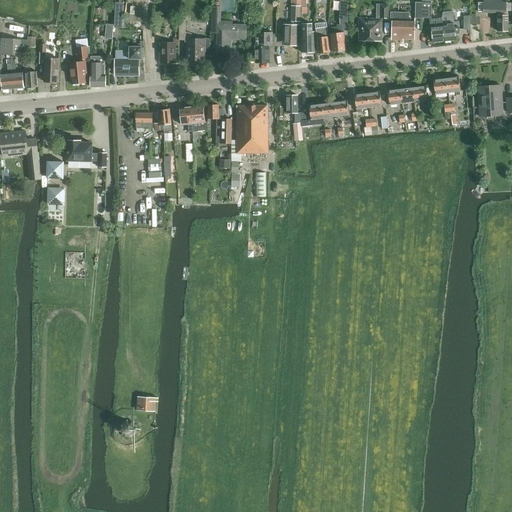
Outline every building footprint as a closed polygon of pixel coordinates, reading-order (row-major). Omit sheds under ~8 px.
[(284,25),(283,44),(299,45),(300,15),(300,12),(305,12),(306,12),(307,3),(306,0),(292,0),(292,26),(284,25)] [(422,0),(422,2),(422,18),(430,19),(432,19),(432,2),(432,0),(422,0)] [(478,12),(483,12),(497,12),(496,30),(507,30),(507,15),(510,15),(510,1),(505,2),(505,0),(482,0),(483,3),(478,2),(478,12)] [(116,4),(114,25),(122,26),(124,5),(116,4)] [(389,18),(389,4),(377,4),(376,18),(367,18),(367,17),(360,17),(360,31),(360,40),(381,41),(381,18),(389,18)] [(210,7),(210,32),(216,32),(216,52),(226,52),(231,52),(231,39),(245,39),(245,25),(231,25),(231,22),(219,21),(219,7),(214,7),(210,7)] [(329,27),(328,27),(331,51),(340,50),(340,52),(345,51),(343,32),(348,31),(347,19),(348,8),(341,8),(340,19),(340,24),(336,24),(336,26),(329,27)] [(441,17),(441,18),(443,41),(454,40),(453,33),(459,32),(458,23),(453,23),(452,11),(442,12),(441,17)] [(415,38),(415,21),(411,21),(411,17),(410,17),(409,12),(391,12),(391,21),(392,22),(392,37),(415,38)] [(430,27),(427,28),(428,37),(431,37),(432,37),(433,42),(443,41),(441,18),(437,18),(432,19),(430,19),(430,27)] [(315,37),(317,53),(319,53),(320,54),(323,53),(324,52),(329,51),(326,22),(314,23),(316,37),(315,37)] [(300,24),(300,26),(301,52),(306,52),(306,54),(313,53),(312,51),(314,51),(313,23),(300,24)] [(186,32),(185,42),(188,42),(188,60),(204,60),(205,51),(209,51),(210,45),(211,39),(210,39),(206,38),(192,38),(192,33),(186,32)] [(259,38),(255,38),(255,53),(256,63),(269,63),(269,46),(272,46),(272,33),(259,33),(259,38)] [(35,48),(36,37),(28,37),(27,40),(26,40),(26,47),(27,47),(27,54),(33,54),(33,48),(35,48)] [(25,56),(26,47),(26,40),(1,38),(0,51),(0,54),(1,55),(11,55),(22,57),(25,56)] [(160,62),(175,62),(174,42),(173,42),(159,42),(160,62)] [(76,47),(78,60),(88,59),(87,46),(76,47)] [(114,59),(114,76),(138,75),(138,59),(141,59),(141,47),(129,47),(129,51),(115,52),(115,59),(114,59)] [(26,88),(38,87),(36,72),(28,72),(27,57),(25,56),(22,57),(23,64),(24,71),(24,73),(26,88)] [(90,76),(90,87),(106,87),(106,76),(105,76),(105,57),(90,57),(90,70),(93,70),(93,76),(90,76)] [(59,59),(46,58),(45,82),(58,83),(59,59)] [(7,74),(0,75),(2,90),(13,89),(11,63),(11,60),(6,60),(7,74)] [(69,62),(71,84),(87,83),(85,61),(69,62)] [(15,63),(11,63),(13,89),(24,88),(22,73),(15,73),(15,63)] [(446,78),(448,93),(456,92),(456,95),(460,94),(460,91),(459,76),(446,78)] [(435,95),(448,93),(446,78),(433,80),(435,95)] [(426,85),(413,87),(415,102),(427,100),(426,85)] [(478,86),(480,117),(501,116),(500,85),(478,86)] [(400,89),(402,103),(415,102),(413,87),(400,89)] [(389,105),(402,103),(400,89),(388,90),(389,105)] [(367,93),(369,108),(381,107),(379,92),(367,93)] [(361,109),(368,108),(369,108),(367,93),(354,94),(356,110),(357,113),(362,112),(361,109)] [(298,95),(287,95),(287,113),(295,113),(295,123),(301,123),(301,120),(301,113),(298,113),(298,95)] [(334,102),(336,117),(343,116),(343,118),(348,118),(348,115),(349,115),(347,101),(334,102)] [(334,102),(322,104),(324,119),(330,118),(336,117),(334,102)] [(231,144),(232,119),(222,119),(222,115),(223,115),(223,109),(217,108),(217,105),(215,103),(212,103),(210,105),(208,105),(208,119),(216,119),(216,143),(231,144)] [(432,103),(424,104),(425,113),(433,112),(432,103)] [(241,161),(242,154),(267,153),(267,106),(255,106),(254,104),(251,104),(249,106),(236,106),(236,140),(232,140),(232,161),(241,161)] [(322,104),(309,106),(311,120),(312,125),(324,123),(324,119),(322,104)] [(202,105),(191,106),(193,131),(192,131),(192,143),(193,143),(199,143),(198,131),(208,130),(207,122),(204,122),(202,105)] [(446,126),(452,126),(451,125),(452,125),(449,105),(444,105),(446,126)] [(191,106),(180,108),(181,125),(187,125),(188,132),(192,131),(193,131),(191,106)] [(160,130),(163,130),(171,129),(169,109),(157,110),(159,122),(155,122),(156,130),(160,130)] [(152,128),(152,114),(135,114),(135,128),(152,128)] [(0,134),(3,157),(27,155),(30,180),(41,179),(37,140),(27,140),(26,131),(0,134)] [(66,143),(66,151),(68,151),(68,161),(92,161),(99,161),(98,167),(106,167),(107,153),(99,153),(99,154),(92,154),(92,143),(85,143),(81,143),(81,141),(68,141),(68,143),(66,143)] [(223,167),(231,167),(231,156),(223,156),(223,167)] [(64,179),(64,162),(47,161),(47,178),(61,179),(64,179)] [(265,173),(255,173),(255,197),(265,197),(265,173)] [(48,203),(66,204),(66,187),(49,186),(48,203)] [(86,226),(86,214),(67,214),(66,226),(86,226)] [(157,401),(159,401),(159,398),(138,396),(137,410),(156,411),(157,401)] [(135,428),(136,427),(135,426),(134,426),(132,423),(132,422),(131,421),(130,422),(125,422),(125,421),(123,421),(123,422),(121,425),(120,425),(119,426),(120,427),(120,431),(119,431),(119,433),(120,433),(123,436),(123,437),(125,437),(125,436),(129,437),(130,437),(131,437),(131,436),(134,433),(135,434),(136,432),(135,432),(135,428)]
